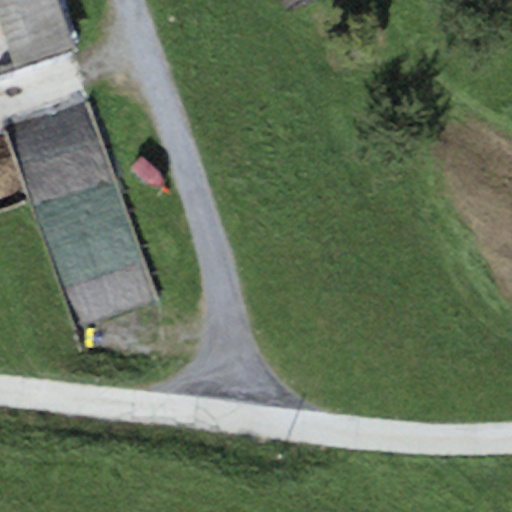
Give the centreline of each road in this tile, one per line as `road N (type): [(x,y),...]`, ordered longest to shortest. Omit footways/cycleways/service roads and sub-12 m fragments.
road 1 (unclassified): [(511,443),(357,439),(0,398)]
road 2 (track): [(125,0),(193,181),(238,345),(243,420)]
